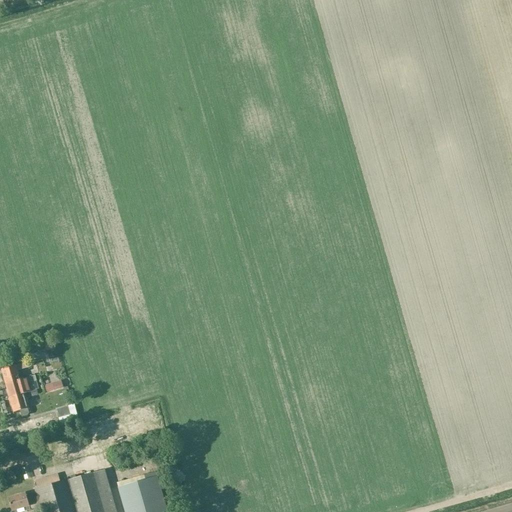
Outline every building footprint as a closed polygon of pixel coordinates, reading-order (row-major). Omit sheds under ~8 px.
[(45,351),(56,348),(54,341),(44,344),(45,351)] [(1,369),(5,384),(19,379),(17,371),(30,367),(28,361),(15,365),(1,369)] [(9,398),(31,391),(29,383),(36,380),(34,375),(19,379),(5,384),(9,398)] [(27,408),(25,399),(38,395),(36,390),(31,391),(9,398),(13,412),(19,410),(20,415),(23,416),(26,415),(28,413),(26,408),(27,408)] [(67,404),(56,407),(59,418),(70,415),(67,404)] [(40,511),(115,511),(104,471),(35,490),(35,493),(26,496),(25,493),(8,498),(11,511),(22,511),(30,510),(28,504),(38,502),(40,511)] [(166,511),(157,477),(118,488),(124,511),(166,511)]
